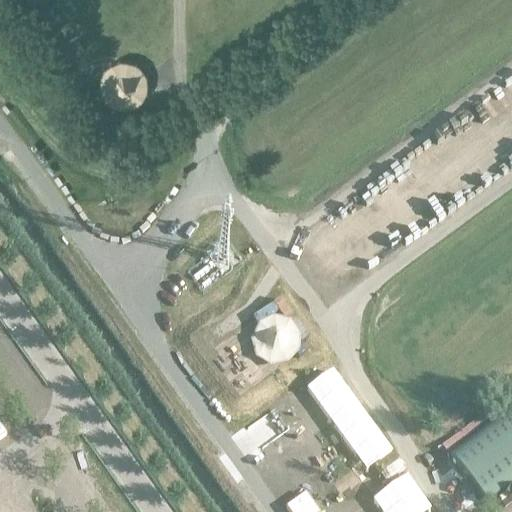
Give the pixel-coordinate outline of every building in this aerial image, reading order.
[(503,117),(451,149),(456,156),(507,123),(503,117)] [(127,213),(110,221),(115,233),(132,225),(127,213)] [(237,281),(252,269),(242,255),(226,267),(237,281)] [(167,279),(154,288),(168,309),(181,300),(167,279)] [(245,391),(267,376),(247,345),(224,360),(245,391)] [(0,427),(7,438),(20,429),(0,400),(0,427)] [(511,409),(449,459),(486,506),(511,485),(511,409)] [(261,451),(279,439),(273,431),(256,443),(261,451)] [(311,503),(328,497),(321,478),(304,484),(311,503)]
